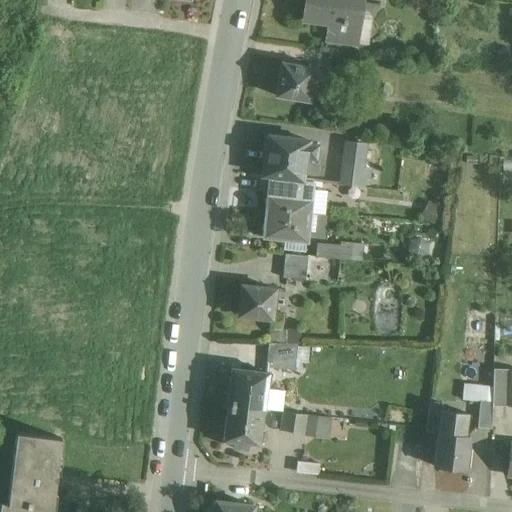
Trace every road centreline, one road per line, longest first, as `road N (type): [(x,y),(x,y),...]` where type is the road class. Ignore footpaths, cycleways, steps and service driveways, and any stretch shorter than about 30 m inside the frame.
road 1 (tertiary): [(169,462),(236,0)]
road 2 (residential): [(169,462),(511,506)]
